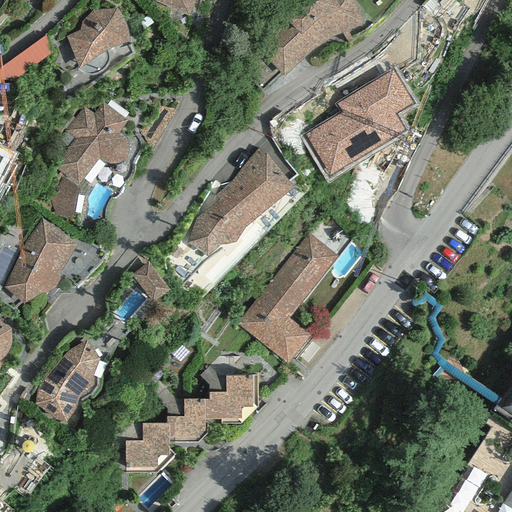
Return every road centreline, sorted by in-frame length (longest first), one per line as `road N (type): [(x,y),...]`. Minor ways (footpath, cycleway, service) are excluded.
road 1 (residential): [(414,0),(359,51),(248,125),(169,219),(144,229),(133,222),(133,200),(192,94),(225,0)]
road 2 (tertiary): [(189,511),(414,248)]
road 3 (residential): [(414,248),(399,212),(498,0)]
road 4 (tertiary): [(414,248),(511,124)]
